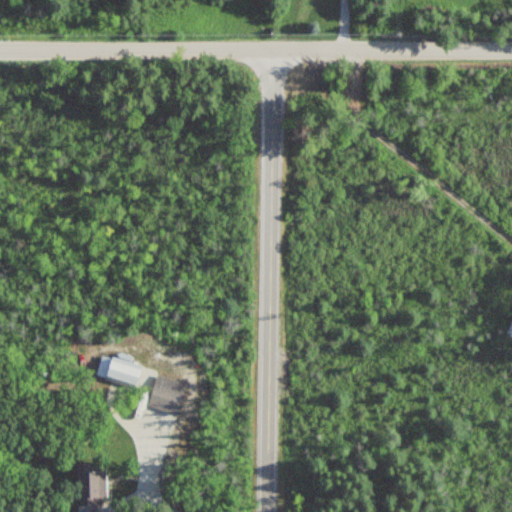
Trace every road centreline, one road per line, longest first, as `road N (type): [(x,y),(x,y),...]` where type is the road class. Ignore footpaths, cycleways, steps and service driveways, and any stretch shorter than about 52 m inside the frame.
road 1 (residential): [(0,52),(511,49)]
road 2 (residential): [(269,511),(271,51)]
